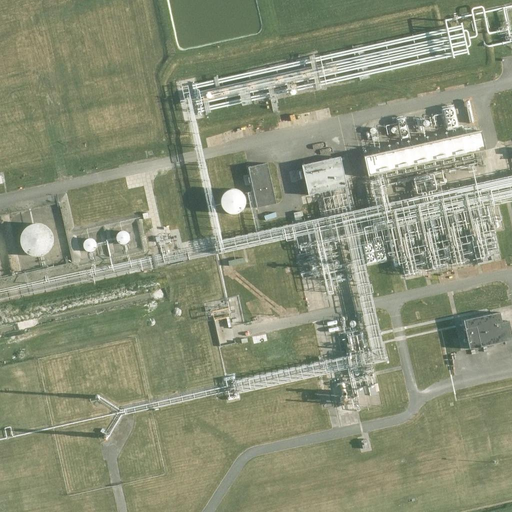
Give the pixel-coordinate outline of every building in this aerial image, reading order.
[(461,58),(474,53),(472,46),(475,46),(467,23),(459,26),(456,20),(447,23),(457,53),(459,53),(461,58)] [(364,156),(368,175),(485,149),(481,130),(364,156)] [(302,165),(308,195),(347,186),(340,157),(302,165)] [(276,204),(267,163),(248,167),(257,208),(276,204)] [(125,231),(123,231),(121,231),(118,233),(117,235),(116,238),(117,240),(118,242),(120,244),(123,244),(125,244),(128,242),(129,240),(130,238),(129,235),(128,233),(125,231)] [(92,238),(90,238),(87,239),(85,240),(83,242),(83,245),(84,248),(85,250),(87,251),(90,252),(93,251),(95,250),(96,247),(97,245),(96,242),(95,240),(92,238)] [(463,320),(470,349),(511,339),(511,335),(509,321),(502,323),(499,313),(463,320)] [(302,328),(285,330),(287,342),(304,340),(302,328)] [(461,350),(456,331),(451,333),(455,352),(461,350)] [(369,393),(370,396),(376,395),(375,392),(379,391),(377,383),(353,389),(354,396),(357,395),(358,398),(365,397),(365,394),(369,393)]
